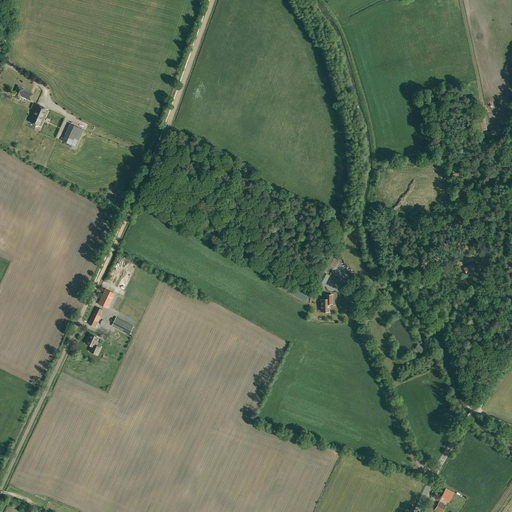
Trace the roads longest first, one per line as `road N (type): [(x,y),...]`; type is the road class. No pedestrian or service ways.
road 1 (track): [(212,0),(155,158),(92,291)]
road 2 (unclassified): [(0,490),(92,291)]
road 3 (unclassified): [(416,511),(511,355)]
road 4 (unknown): [(0,62),(38,84),(66,114),(152,157)]
